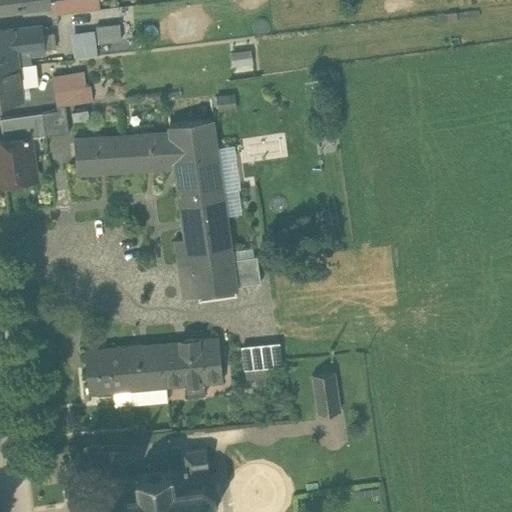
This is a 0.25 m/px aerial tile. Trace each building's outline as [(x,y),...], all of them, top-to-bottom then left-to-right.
[(0,0),(0,9),(21,7),(21,5),(51,1),(50,0),(0,0)] [(98,0),(55,0),(57,12),(100,7),(98,0)] [(163,0),(159,0),(136,3),(138,17),(165,13),(163,0)] [(95,50),(121,49),(119,20),(94,21),(95,50)] [(42,24),(0,29),(0,65),(19,63),(18,55),(30,54),(45,52),(42,24)] [(94,52),(93,26),(70,27),(71,53),(94,52)] [(229,62),(250,61),(249,45),(229,47),(229,62)] [(30,54),(18,55),(19,63),(31,62),(30,54)] [(19,63),(0,65),(0,101),(23,99),(21,81),(37,79),(35,61),(31,62),(19,63)] [(91,84),(55,90),(58,105),(66,103),(93,99),(91,84)] [(66,103),(58,105),(58,109),(54,109),(58,133),(70,131),(66,103)] [(88,108),(73,110),(74,121),(90,118),(88,108)] [(54,109),(43,111),(45,125),(46,134),(46,135),(58,133),(54,109)] [(43,111),(1,117),(3,131),(45,125),(43,111)] [(214,118),(171,124),(177,165),(176,166),(180,196),(223,190),(212,121),(214,121),(214,118)] [(171,131),(127,134),(129,169),(176,166),(177,165),(171,124),(170,124),(171,131)] [(45,125),(3,131),(4,139),(0,139),(0,181),(35,176),(29,136),(46,134),(45,125)] [(127,134),(74,137),(77,172),(129,169),(127,134)] [(223,190),(180,196),(186,237),(176,239),(179,261),(202,258),(203,264),(234,260),(234,259),(234,258),(233,258),(223,190)] [(257,255),(246,257),(249,283),(261,281),(257,255)] [(246,257),(234,259),(234,260),(238,285),(249,283),(246,257)] [(234,260),(203,264),(202,258),(179,261),(184,296),(238,288),(238,285),(234,260)] [(218,336),(184,339),(184,342),(164,344),(167,385),(222,381),(218,336)] [(164,344),(143,346),(143,342),(127,344),(130,383),(132,401),(168,398),(167,385),(164,344)] [(127,344),(86,347),(90,392),(114,390),(113,385),(130,383),(127,344)] [(280,345),(267,346),(269,369),(282,367),(280,345)] [(267,346),(255,347),(257,370),(269,369),(267,346)] [(255,347),(242,349),(245,371),(257,370),(255,347)] [(334,370),(314,373),(319,413),(340,410),(334,370)] [(206,446),(180,449),(183,469),(187,468),(188,466),(190,468),(189,470),(190,481),(191,483),(200,483),(199,470),(209,469),(206,446)] [(169,470),(141,473),(141,470),(137,470),(138,474),(137,474),(137,475),(123,477),(121,475),(120,477),(122,478),(124,488),(123,488),(124,492),(111,494),(110,490),(107,490),(107,494),(104,492),(99,492),(96,496),(96,501),(91,501),(88,499),(86,501),(89,504),(89,511),(211,511),(215,507),(218,508),(219,505),(216,504),(215,493),(217,490),(215,488),(214,490),(205,483),(205,480),(202,479),(201,482),(200,483),(191,483),(190,481),(189,470),(190,468),(188,466),(187,468),(183,469),(173,471),(173,470),(172,470),(172,466),(168,466),(169,470)]
